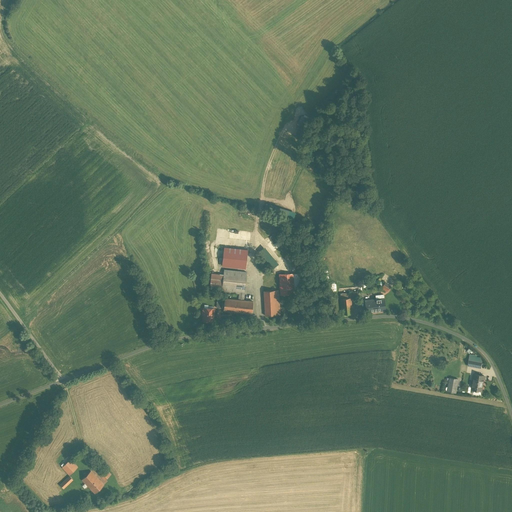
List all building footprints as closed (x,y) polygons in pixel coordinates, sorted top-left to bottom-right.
[(278,264),(265,248),(260,252),(273,269),(278,264)] [(246,272),(224,269),(224,275),(212,273),(210,287),(222,288),(221,291),(239,294),(239,300),(243,301),(246,272)] [(279,291),(264,292),(265,316),(281,315),(280,295),(301,295),(300,274),(279,275),(279,291)] [(391,287),(385,283),(382,288),(387,292),(391,287)] [(351,295),(340,296),(341,312),(352,311),(351,295)] [(376,300),(365,301),(366,312),(385,311),(384,295),(376,296),(376,300)] [(239,300),(225,299),(224,312),(251,315),(253,302),(243,301),(239,300)] [(215,309),(203,308),(202,322),(213,323),(215,309)] [(477,358),(472,357),(470,366),(482,369),(484,362),(476,361),(477,358)] [(489,377),(477,374),(474,391),(485,394),(489,377)] [(460,379),(451,378),(449,392),(458,393),(460,379)] [(78,467),(70,459),(62,467),(69,475),(78,467)] [(111,473),(105,467),(99,473),(105,479),(111,473)] [(92,471),(83,480),(95,492),(104,484),(92,471)] [(72,479),(69,476),(60,484),(63,488),(72,479)]
